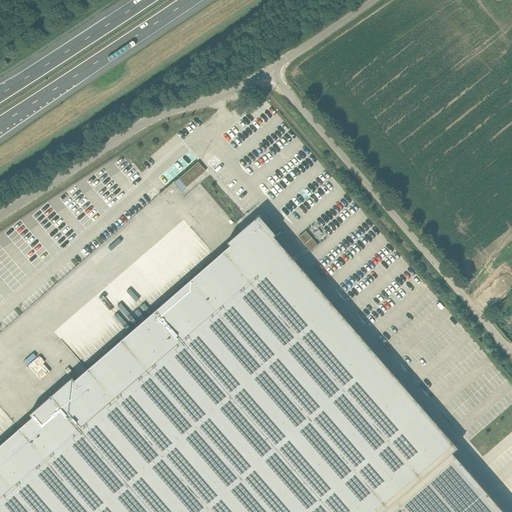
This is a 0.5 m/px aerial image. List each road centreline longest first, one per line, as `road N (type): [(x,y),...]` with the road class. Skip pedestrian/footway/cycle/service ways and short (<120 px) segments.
road 1 (unclassified): [(511,350),(269,70)]
road 2 (unclassified): [(0,213),(151,117),(238,89),(269,70)]
road 3 (motorway): [(0,122),(186,0)]
road 4 (motorway): [(142,0),(0,94)]
road 5 (unclassified): [(373,0),(269,70)]
